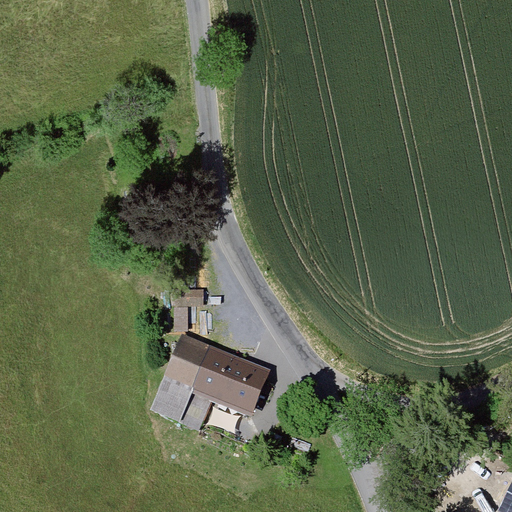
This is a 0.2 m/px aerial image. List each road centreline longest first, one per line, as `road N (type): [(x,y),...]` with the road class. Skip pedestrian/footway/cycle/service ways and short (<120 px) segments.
road 1 (unclassified): [(198,0),(215,181),(234,244),(286,335),(318,373)]
road 2 (residential): [(511,380),(478,396),(410,404),(318,373)]
road 3 (unclassified): [(318,373),(375,511)]
